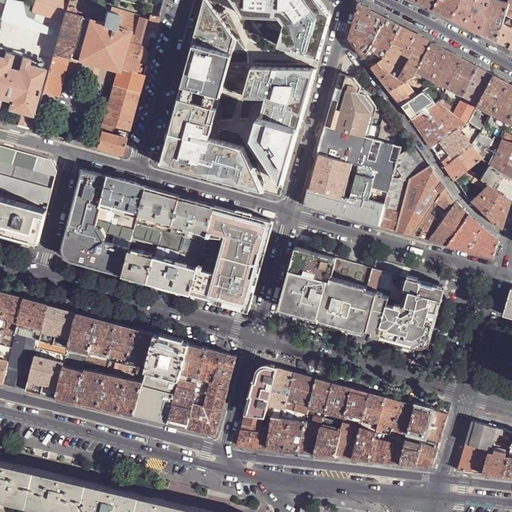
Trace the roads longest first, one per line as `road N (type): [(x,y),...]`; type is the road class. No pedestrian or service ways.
road 1 (residential): [(511,243),(461,199),(338,35)]
road 2 (residential): [(0,412),(218,470)]
road 3 (residential): [(503,271),(290,211)]
road 4 (secondary): [(42,276),(255,335)]
road 5 (secondary): [(255,335),(468,393)]
road 6 (residential): [(139,170),(74,152),(42,276)]
road 7 (secondary): [(218,470),(401,494)]
road 8 (residential): [(338,35),(290,211)]
road 9 (residential): [(139,170),(185,0)]
road 10 (residential): [(290,211),(139,170)]
road 11 (tertiary): [(511,65),(387,0)]
road 12 (secondary): [(255,335),(218,470)]
road 13 (residential): [(290,211),(255,335)]
road 14 (tertiary): [(468,393),(503,271)]
